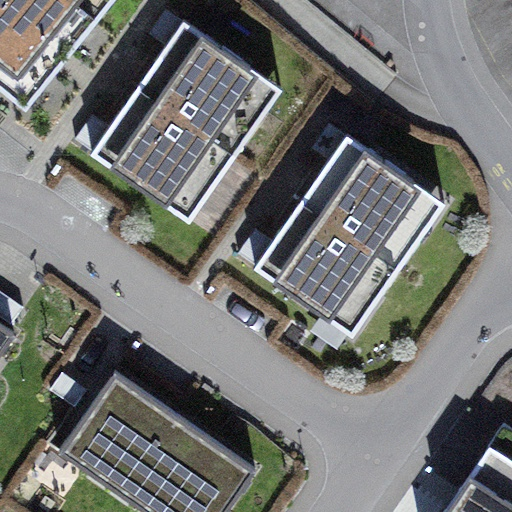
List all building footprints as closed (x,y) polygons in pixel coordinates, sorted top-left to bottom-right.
[(0,0),(0,86),(28,109),(99,20),(74,0),(0,0)] [(74,0),(99,20),(114,0),(74,0)] [(236,154),(282,88),(185,20),(139,86),(236,154)] [(190,220),(236,154),(139,86),(93,152),(190,220)] [(400,267),(446,200),(347,133),(302,200),(400,267)] [(355,334),(400,267),(302,200),(256,267),(355,334)] [(0,315),(14,325),(26,308),(0,290),(0,315)] [(0,355),(16,332),(0,321),(0,355)] [(225,511),(257,468),(116,371),(60,451),(147,511),(196,511),(205,499),(223,511),(225,511)] [(73,405),(85,387),(64,373),(51,390),(73,405)] [(511,511),(511,459),(490,445),(445,511),(511,511)]
